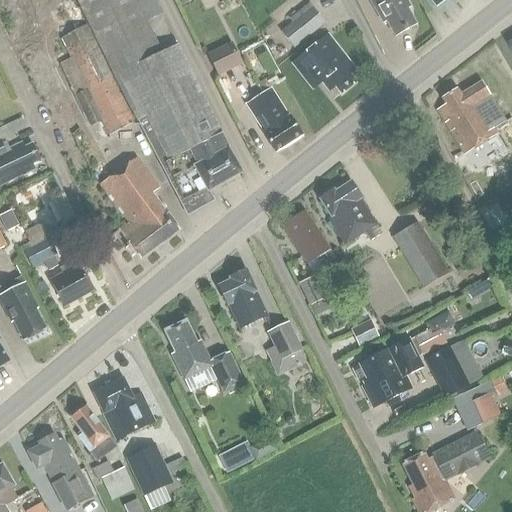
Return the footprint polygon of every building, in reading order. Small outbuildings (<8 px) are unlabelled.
[(208,190),(113,0),(81,0),(80,1),(183,210),(211,196),(208,190)] [(134,0),(113,0),(208,190),(239,175),(175,46),(161,53),(134,0)] [(412,27),(403,13),(407,11),(400,0),(364,0),(379,26),(383,24),(392,39),(412,27)] [(425,0),(433,10),(446,0),(425,0)] [(308,4),(288,20),(291,24),(280,33),(293,49),(324,22),(308,4)] [(99,122),(107,139),(136,125),(87,28),(59,42),(69,62),(99,122)] [(352,85),(346,77),(352,72),(323,38),(288,67),(309,92),(318,85),(325,94),(331,89),(338,97),(352,85)] [(219,80),(243,67),(231,45),(207,58),(219,80)] [(99,122),(69,62),(60,66),(90,127),(99,122)] [(287,116),(286,117),(263,81),(254,87),(261,97),(243,109),(260,134),(258,135),(272,156),(301,136),(287,116)] [(462,158),(474,151),(479,160),(496,150),(490,141),(495,138),(478,112),(488,106),(485,101),(489,99),(480,85),(458,98),(454,92),(440,100),(444,107),(435,113),(462,158)] [(0,187),(31,172),(29,166),(37,162),(29,147),(22,150),(19,145),(10,150),(5,142),(1,144),(0,142),(0,187)] [(175,233),(149,198),(157,191),(134,161),(99,189),(126,225),(116,233),(139,263),(175,233)] [(380,237),(357,202),(358,200),(348,185),(334,194),(333,191),(318,201),(329,218),(325,220),(343,247),(362,235),(368,244),(380,237)] [(10,213),(0,218),(0,221),(6,234),(18,228),(10,213)] [(315,260),(321,269),(332,261),(302,215),(281,229),(306,266),(315,260)] [(419,223),(393,239),(424,291),(450,275),(419,223)] [(46,269),(56,264),(54,258),(57,257),(49,240),(29,250),(24,252),(32,269),(44,263),(46,269)] [(47,284),(59,309),(89,294),(75,266),(68,269),(67,266),(55,272),(58,278),(47,284)] [(216,286),(235,327),(264,314),(244,270),(228,277),(229,280),(216,286)] [(314,277),(298,284),(309,306),(324,299),(314,277)] [(486,279),(467,290),(471,298),(490,287),(486,279)] [(32,312),(35,311),(19,280),(0,289),(0,309),(8,326),(11,325),(21,343),(42,332),(32,312)] [(43,282),(36,286),(40,293),(47,290),(43,282)] [(441,334),(455,327),(448,313),(427,324),(430,330),(434,338),(441,334)] [(225,353),(207,363),(197,342),(193,344),(182,322),(161,332),(172,354),(168,356),(181,382),(208,369),(221,395),(241,384),(225,353)] [(359,349),(380,339),(373,322),(352,332),(359,349)] [(288,323),(267,333),(281,362),(300,353),(302,352),(288,323)] [(430,330),(413,339),(423,358),(447,346),(441,334),(434,338),(430,330)] [(0,368),(10,362),(0,345),(0,339),(0,338),(0,368)] [(511,341),(504,339),(501,356),(511,358),(511,341)] [(359,366),(352,370),(372,409),(410,390),(404,378),(422,369),(408,341),(359,365),(359,366)] [(465,345),(461,347),(458,343),(424,361),(444,399),(483,379),(465,345)] [(151,424),(139,398),(130,402),(120,381),(90,395),(100,417),(105,414),(117,440),(151,424)] [(493,394),(465,407),(475,429),(503,416),(493,394)] [(77,440),(94,462),(113,448),(83,409),(71,419),(83,435),(77,440)] [(433,459),(444,482),(489,460),(475,433),(431,455),(433,459)] [(66,511),(91,499),(77,473),(61,442),(54,445),(51,438),(36,445),(38,449),(27,455),(35,471),(42,468),(64,511),(66,511)] [(156,447),(126,460),(143,498),(144,498),(164,489),(173,485),(156,447)] [(247,447),(220,462),(228,476),(255,461),(247,447)] [(429,511),(453,500),(444,482),(433,459),(427,462),(423,453),(401,464),(412,487),(408,489),(415,501),(411,503),(415,511),(429,511)] [(113,473),(109,463),(93,470),(98,481),(113,473)] [(0,511),(3,511),(1,507),(14,499),(8,490),(11,488),(0,468),(0,511)] [(125,469),(102,480),(113,502),(135,491),(125,469)] [(142,511),(137,501),(124,507),(126,511),(142,511)]
